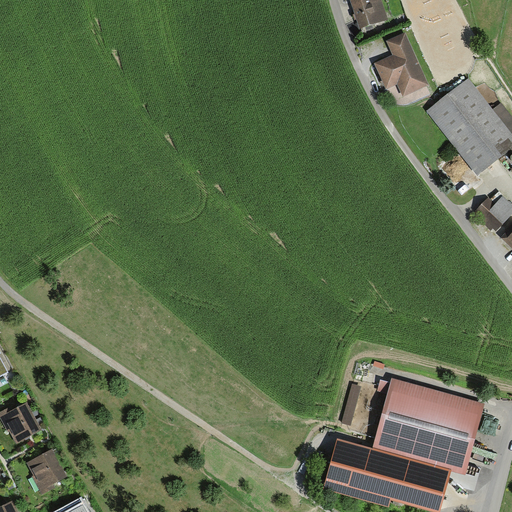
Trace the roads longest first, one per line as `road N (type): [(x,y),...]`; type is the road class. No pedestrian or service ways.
road 1 (track): [(0,283),(330,511)]
road 2 (residential): [(511,283),(381,118),(331,0)]
